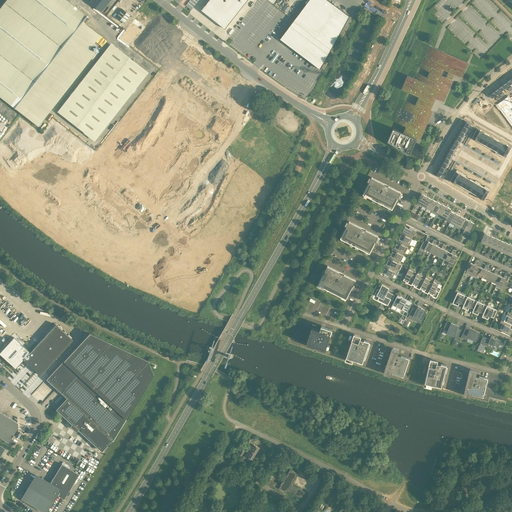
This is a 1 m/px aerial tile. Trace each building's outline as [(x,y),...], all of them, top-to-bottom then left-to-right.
[(87,16),(66,0),(5,0),(0,7),(0,97),(14,108),(14,109),(14,108),(38,126),(95,53),(90,48),(100,36),(82,22),(87,16)] [(91,0),(90,2),(102,12),(111,0),(91,0)] [(208,0),(201,10),(225,29),(247,0),(208,0)] [(309,0),(298,15),(280,39),(281,40),(282,41),(285,43),(286,44),(320,69),(349,16),(327,0),(309,0)] [(122,9),(116,17),(124,23),(130,15),(122,9)] [(139,22),(143,15),(137,11),(134,15),(138,18),(136,20),(139,22)] [(129,46),(144,25),(133,18),(118,39),(129,46)] [(381,116),(395,122),(409,92),(401,88),(408,74),(415,77),(429,45),(415,39),(381,116)] [(95,142),(147,71),(108,42),(56,113),(95,142)] [(434,47),(429,45),(415,77),(408,74),(401,88),(409,92),(395,122),(407,127),(404,133),(400,131),(393,128),(387,141),(397,146),(397,147),(410,153),(416,138),(419,139),(432,110),(427,108),(430,101),(432,97),(443,102),(452,80),(451,79),(452,76),(453,73),(461,77),(468,62),(439,49),(437,49),(437,48),(435,48),(434,47)] [(182,57),(227,89),(234,80),(189,48),(182,57)] [(174,69),(75,194),(206,297),(286,157),(286,156),(286,155),(285,155),(266,139),(265,139),(264,139),(264,140),(174,69)] [(501,108),(509,103),(505,98),(497,104),(501,109),(501,108)] [(0,101),(0,113),(11,122),(17,114),(0,101)] [(511,107),(509,103),(501,108),(501,109),(504,113),(511,107)] [(464,120),(461,125),(468,129),(470,124),(464,120)] [(461,125),(459,129),(465,133),(468,129),(461,125)] [(459,129),(456,134),(463,138),(465,133),(459,129)] [(477,129),(472,138),(477,140),(482,132),(477,129)] [(31,131),(0,169),(0,186),(24,205),(62,156),(31,131)] [(482,132),(477,140),(482,143),(487,135),(482,132)] [(454,138),(460,142),(463,138),(456,134),(454,138)] [(487,135),(482,143),(481,144),(486,147),(491,137),(487,135)] [(491,137),(486,147),(491,149),(491,148),(496,140),(491,137)] [(453,138),(451,143),(457,146),(460,142),(454,138),(453,138)] [(496,140),(491,148),(496,151),(500,143),(496,140)] [(451,143),(448,147),(455,151),(457,146),(451,143)] [(500,143),(496,151),(495,153),(499,156),(505,145),(500,143)] [(505,145),(499,156),(504,158),(511,147),(505,145)] [(448,147),(446,151),(452,155),(455,151),(448,147)] [(446,151),(443,156),(444,156),(450,159),(452,155),(446,151)] [(444,156),(441,161),(448,164),(450,160),(450,159),(444,156)] [(441,161),(439,165),(445,169),(448,164),(441,161)] [(439,165),(436,169),(443,173),(445,169),(439,165)] [(436,169),(434,174),(440,178),(443,173),(436,169)] [(457,170),(450,180),(455,183),(456,183),(462,172),(457,170)] [(462,172),(456,183),(460,185),(465,177),(467,175),(466,175),(462,172)] [(363,194),(392,209),(397,199),(401,192),(371,177),(363,194)] [(465,177),(460,185),(465,188),(470,180),(469,180),(465,177)] [(470,180),(465,188),(470,191),(475,182),(475,181),(470,179),(469,180),(470,180)] [(475,182),(470,191),(474,194),(480,184),(480,183),(476,181),(475,180),(475,181),(475,182)] [(480,184),(474,194),(479,196),(484,187),(480,184)] [(479,196),(478,197),(479,197),(483,200),(490,189),(485,186),(484,187),(479,196)] [(422,205),(427,196),(421,194),(416,205),(421,207),(422,205)] [(431,199),(427,196),(422,205),(427,208),(431,199)] [(427,208),(431,210),(432,210),(436,201),(431,199),(427,208)] [(432,210),(431,210),(430,212),(435,215),(436,214),(441,204),(436,201),(432,210)] [(446,206),(441,204),(436,214),(441,216),(441,215),(446,206)] [(451,209),(446,206),(441,215),(446,217),(450,211),(451,209)] [(446,217),(444,220),(449,223),(454,213),(450,211),(446,217)] [(454,213),(449,223),(454,225),(455,224),(459,215),(454,213)] [(464,218),(459,215),(455,224),(460,227),(464,218)] [(464,218),(460,227),(464,229),(469,220),(464,218)] [(469,220),(464,229),(469,232),(474,223),(469,220)] [(355,246),(369,253),(378,236),(349,221),(348,223),(340,238),(355,246)] [(405,227),(403,231),(407,233),(412,236),(413,236),(416,231),(409,227),(409,228),(405,227)] [(411,238),(412,236),(407,233),(404,237),(401,235),(398,239),(411,246),(414,241),(412,239),(411,238)] [(486,244),(490,235),(484,233),(481,241),(480,242),(486,244)] [(495,238),(490,235),(486,244),(490,247),(495,238)] [(499,240),(495,238),(490,247),(495,249),(499,240)] [(409,250),(411,246),(398,239),(402,241),(400,245),(396,243),(394,247),(405,253),(407,249),(409,250)] [(424,248),(424,249),(429,252),(435,240),(433,240),(432,243),(428,241),(427,243),(424,248)] [(437,241),(435,240),(429,252),(434,254),(438,247),(435,245),(437,241)] [(499,240),(495,249),(500,251),(504,242),(499,240)] [(504,242),(500,251),(505,253),(509,244),(504,242)] [(441,248),(438,247),(434,254),(439,257),(445,245),(443,244),(441,248)] [(446,246),(445,245),(439,257),(443,259),(442,261),(442,262),(447,251),(444,250),(446,246)] [(405,253),(394,247),(394,248),(398,250),(396,253),(392,251),(390,256),(401,261),(403,256),(402,255),(403,252),(405,253)] [(451,253),(447,251),(442,262),(447,264),(454,250),(453,249),(451,253)] [(456,251),(454,250),(447,264),(452,267),(457,257),(454,255),(456,251)] [(400,261),(401,261),(390,256),(394,258),(392,262),(388,260),(386,264),(399,271),(402,265),(398,263),(399,261),(400,261)] [(466,273),(471,275),(477,261),(476,260),(474,264),(470,263),(466,273)] [(479,262),(477,261),(471,275),(476,277),(480,267),(477,266),(479,262)] [(397,275),(399,271),(386,264),(389,266),(388,270),(384,268),(381,272),(392,278),(394,274),(397,275)] [(484,269),(480,267),(476,277),(476,278),(477,275),(482,277),(487,266),(485,265),(484,269)] [(334,293),(346,299),(355,280),(327,266),(323,274),(318,284),(334,293)] [(489,266),(487,266),(482,277),(487,280),(490,272),(487,270),(489,266)] [(411,285),(417,274),(416,275),(412,274),(413,272),(408,269),(406,275),(405,276),(403,280),(407,282),(407,283),(411,285)] [(494,273),(490,272),(487,280),(492,282),(497,270),(495,269),(494,273)] [(498,271),(497,270),(492,282),(496,284),(495,286),(500,276),(497,275),(498,271)] [(422,276),(417,274),(411,285),(412,284),(416,286),(415,287),(419,290),(425,278),(424,280),(421,278),(422,276)] [(503,278),(500,276),(495,286),(501,289),(504,280),(507,275),(505,274),(503,278)] [(430,280),(425,278),(419,290),(420,289),(424,291),(423,292),(427,294),(433,282),(432,284),(429,282),(430,280)] [(509,282),(504,280),(501,289),(505,291),(509,282)] [(438,284),(433,282),(427,294),(428,294),(428,293),(432,295),(432,296),(436,298),(441,288),(437,286),(438,284)] [(387,293),(387,292),(389,289),(382,285),(379,290),(377,289),(375,293),(377,294),(376,296),(384,300),(383,303),(388,306),(391,299),(387,298),(389,294),(387,293)] [(462,307),(467,297),(457,292),(457,293),(456,293),(453,299),(454,299),(452,303),(458,305),(458,306),(459,302),(463,304),(462,307)] [(394,300),(392,305),(393,305),(407,312),(408,310),(411,304),(404,300),(405,299),(397,295),(395,299),(394,300)] [(477,301),(467,297),(462,307),(468,310),(467,310),(468,310),(469,307),(473,309),(472,312),(477,301)] [(487,306),(477,301),(472,312),(477,314),(477,315),(478,315),(479,311),(483,313),(482,316),(487,306)] [(497,310),(487,306),(482,316),(487,319),(488,316),(493,318),(497,310)] [(421,320),(423,316),(426,311),(421,308),(417,307),(416,309),(413,308),(408,317),(414,320),(416,317),(421,320)] [(511,314),(507,312),(507,313),(509,313),(508,316),(506,315),(504,321),(501,320),(511,324),(511,314)] [(511,324),(501,320),(499,324),(502,325),(500,330),(511,334),(511,331),(511,329),(509,328),(511,324)] [(451,323),(447,321),(446,323),(444,327),(443,329),(447,331),(446,334),(453,337),(455,332),(457,328),(458,326),(451,323)] [(300,323),(292,339),(310,345),(313,346),(314,342),(318,343),(317,345),(326,348),(332,329),(321,326),(320,330),(305,325),(300,323)] [(25,343),(20,348),(8,362),(15,368),(23,360),(40,375),(72,340),(55,324),(32,350),(25,343)] [(465,328),(466,327),(465,327),(461,338),(467,340),(468,338),(469,337),(477,340),(480,333),(471,330),(470,332),(469,331),(469,330),(465,328)] [(46,379),(56,388),(67,399),(57,409),(63,415),(101,450),(102,450),(111,439),(112,440),(112,441),(153,374),(147,360),(89,333),(46,379)] [(354,334),(353,336),(346,357),(345,360),(352,363),(353,359),(364,363),(370,344),(369,344),(369,341),(364,340),(364,341),(360,339),(361,337),(354,334)] [(483,337),(480,343),(487,346),(488,343),(493,346),(493,345),(498,347),(499,344),(502,346),(504,343),(501,341),(496,339),(495,339),(494,338),(493,337),(493,338),(491,337),(489,340),(488,340),(489,339),(483,337)] [(485,347),(479,345),(477,350),(483,353),(485,347)] [(208,351),(230,358),(231,353),(210,346),(208,351)] [(400,357),(397,355),(399,351),(392,348),(384,374),(391,376),(392,372),(395,373),(403,376),(409,358),(401,355),(400,357)] [(447,368),(446,367),(446,365),(441,364),(440,364),(437,364),(438,361),(430,359),(424,386),(431,388),(432,384),(443,387),(447,368)] [(479,377),(475,376),(476,375),(477,371),(470,370),(464,396),(471,397),(472,394),(475,394),(475,395),(483,397),(488,378),(479,376),(479,377)] [(0,437),(8,443),(18,427),(17,420),(14,421),(0,411),(0,437)] [(252,447),(250,450),(256,454),(259,448),(253,444),(250,442),(251,440),(248,438),(245,443),(252,447)] [(252,460),(256,454),(250,450),(248,453),(241,449),(238,454),(241,456),(243,454),(246,456),(252,460)] [(79,474),(61,464),(50,482),(35,474),(20,499),(42,511),(46,511),(57,495),(64,499),(79,474)] [(282,474),(272,468),(264,481),(278,490),(279,488),(286,493),(288,491),(301,499),(305,492),(291,484),(296,476),(298,474),(290,469),(289,471),(289,472),(284,480),(280,477),(282,474)]
